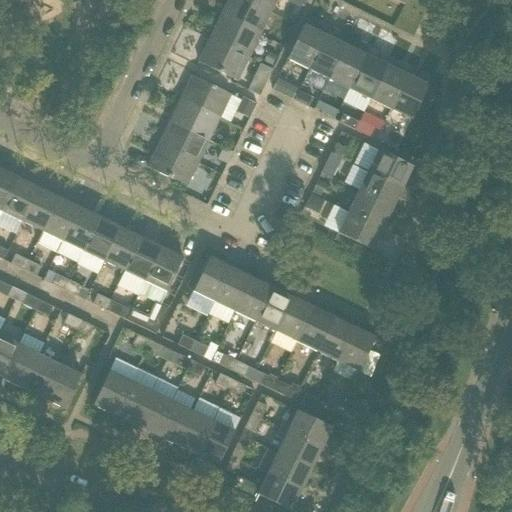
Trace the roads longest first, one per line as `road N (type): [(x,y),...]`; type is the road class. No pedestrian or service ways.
road 1 (residential): [(303,112),(239,242),(93,171)]
road 2 (residential): [(93,171),(175,0)]
road 3 (tertiary): [(449,478),(511,307)]
road 4 (residential): [(116,511),(0,463)]
